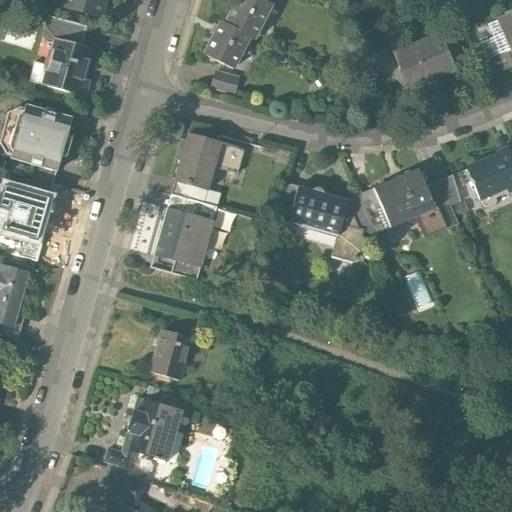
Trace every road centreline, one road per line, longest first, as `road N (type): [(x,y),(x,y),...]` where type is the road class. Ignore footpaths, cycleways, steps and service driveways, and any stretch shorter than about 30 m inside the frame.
road 1 (residential): [(21,511),(145,93)]
road 2 (residential): [(511,99),(452,121),(358,137),(312,135),(145,93)]
